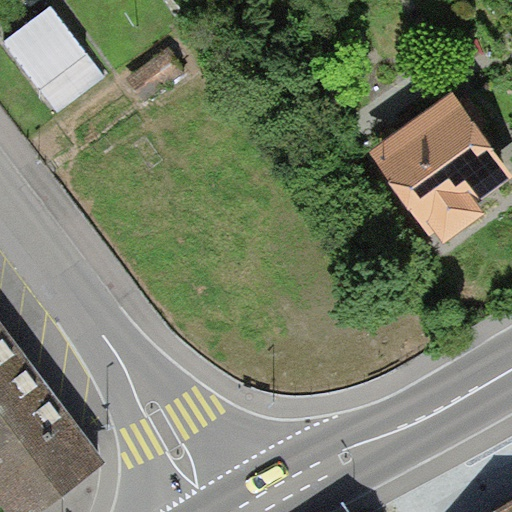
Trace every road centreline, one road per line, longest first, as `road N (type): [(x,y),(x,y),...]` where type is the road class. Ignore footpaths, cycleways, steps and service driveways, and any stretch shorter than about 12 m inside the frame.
road 1 (residential): [(211,511),(110,343),(0,193)]
road 2 (primary): [(511,364),(243,511)]
